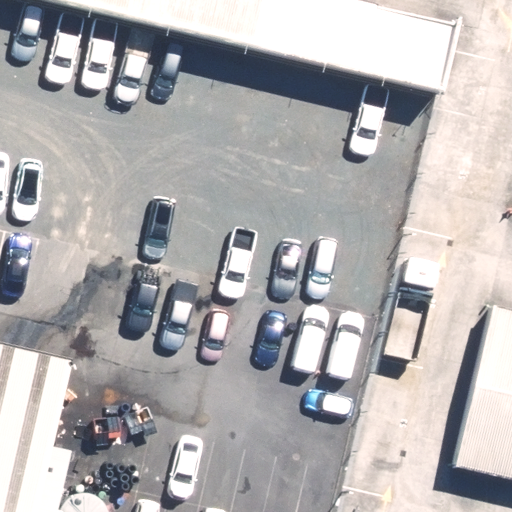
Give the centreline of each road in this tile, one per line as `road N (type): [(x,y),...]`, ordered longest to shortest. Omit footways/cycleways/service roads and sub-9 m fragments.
road 1 (unknown): [(0,120),(359,212)]
road 2 (unknown): [(0,348),(298,425)]
road 3 (unknown): [(426,249),(365,511)]
road 4 (unknown): [(495,0),(426,249)]
